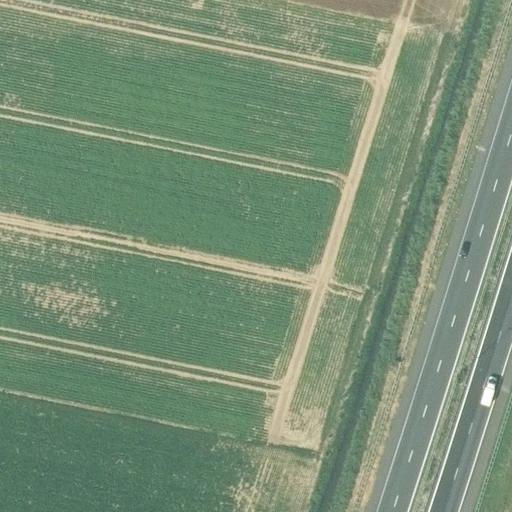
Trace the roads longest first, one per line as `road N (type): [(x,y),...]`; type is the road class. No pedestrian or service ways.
road 1 (motorway): [(511,129),(392,511)]
road 2 (motorway): [(443,511),(511,292)]
